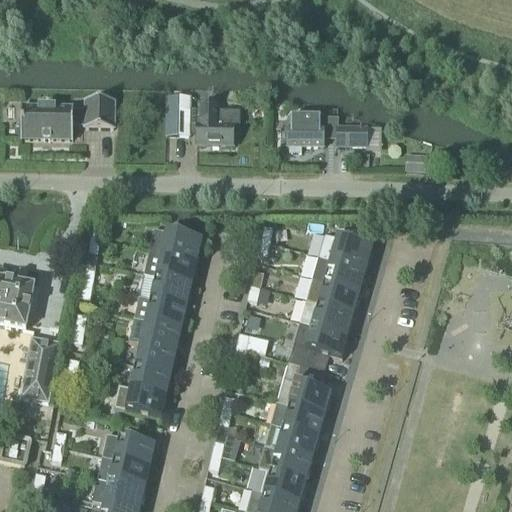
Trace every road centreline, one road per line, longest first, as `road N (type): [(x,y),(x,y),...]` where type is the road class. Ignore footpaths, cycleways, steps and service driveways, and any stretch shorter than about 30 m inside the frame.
road 1 (residential): [(511,194),(0,179)]
road 2 (residential): [(402,234),(325,511)]
road 3 (residential): [(221,242),(159,511)]
